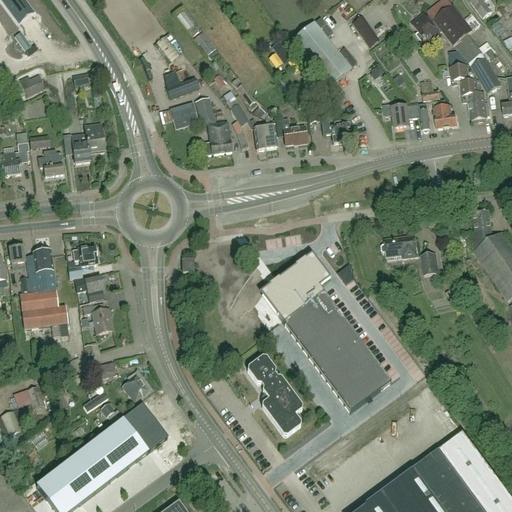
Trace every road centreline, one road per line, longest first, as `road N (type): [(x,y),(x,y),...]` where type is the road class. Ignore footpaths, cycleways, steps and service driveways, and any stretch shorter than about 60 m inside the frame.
road 1 (tertiary): [(218,444),(167,363),(151,243)]
road 2 (tertiary): [(146,182),(123,96),(65,0)]
road 3 (unknown): [(377,0),(465,120),(468,146)]
road 4 (tertiary): [(181,220),(337,179)]
road 5 (tertiary): [(337,179),(179,198)]
road 6 (residential): [(221,174),(348,163),(352,174)]
road 7 (tertiary): [(0,231),(122,222)]
road 8 (tertiary): [(121,204),(0,215)]
